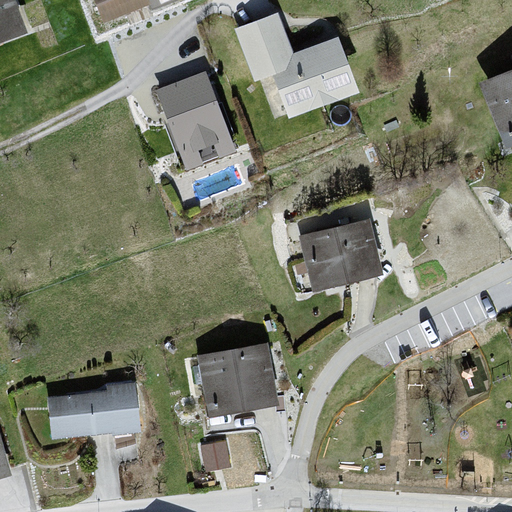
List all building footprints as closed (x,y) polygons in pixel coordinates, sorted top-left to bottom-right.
[(0,0),(0,44),(16,38),(1,0),(0,0)] [(79,0),(77,1),(91,36),(138,18),(130,0),(79,0)] [(235,44),(270,140),(351,110),(330,54),(284,71),(270,31),(235,44)] [(511,93),(481,106),(505,170),(511,167),(511,93)] [(152,112),(178,185),(227,168),(201,94),(152,112)] [(308,320),(375,306),(363,245),(296,258),(308,320)] [(196,376),(205,434),(269,425),(260,367),(196,376)] [(46,407),(49,448),(126,444),(124,403),(46,407)] [(203,440),(206,466),(231,464),(229,438),(203,440)]
